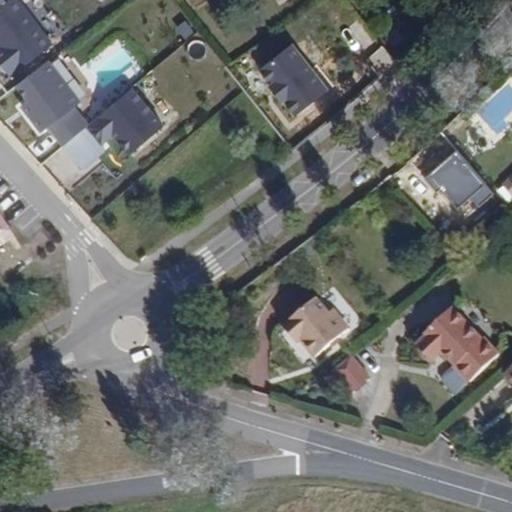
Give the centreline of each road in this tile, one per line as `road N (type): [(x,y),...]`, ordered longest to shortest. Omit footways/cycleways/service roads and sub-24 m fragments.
road 1 (secondary): [(500,0),(346,162),(128,335)]
road 2 (residential): [(0,507),(298,464),(412,473)]
road 3 (residential): [(412,473),(219,413),(128,335)]
road 4 (residential): [(0,145),(79,245),(128,335)]
road 5 (secondary): [(128,335),(0,394)]
